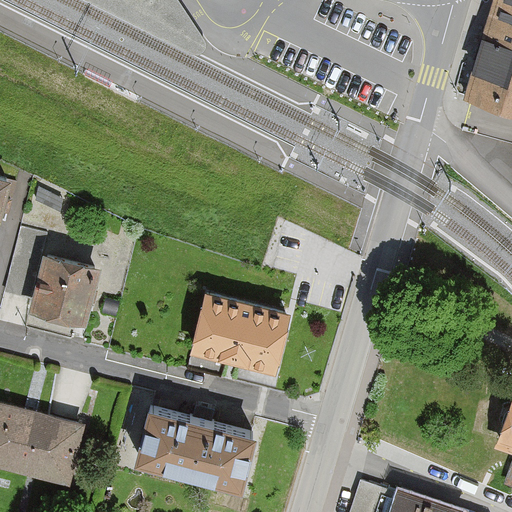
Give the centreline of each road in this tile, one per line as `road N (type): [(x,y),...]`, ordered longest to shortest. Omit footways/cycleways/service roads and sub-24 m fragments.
road 1 (residential): [(335,420),(0,335)]
road 2 (residential): [(417,127),(335,420)]
road 3 (residential): [(450,0),(417,127)]
road 4 (residential): [(417,127),(511,202)]
